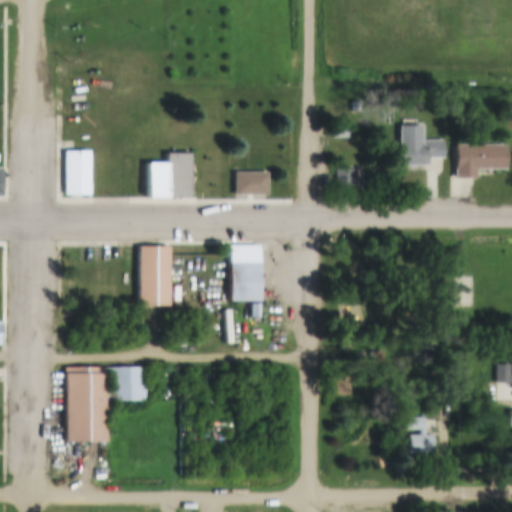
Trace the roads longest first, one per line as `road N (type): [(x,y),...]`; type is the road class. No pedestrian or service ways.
road 1 (tertiary): [(511,217),(0,223)]
road 2 (residential): [(511,494),(0,497)]
road 3 (residential): [(310,511),(309,0)]
road 4 (residential): [(32,497),(31,116)]
